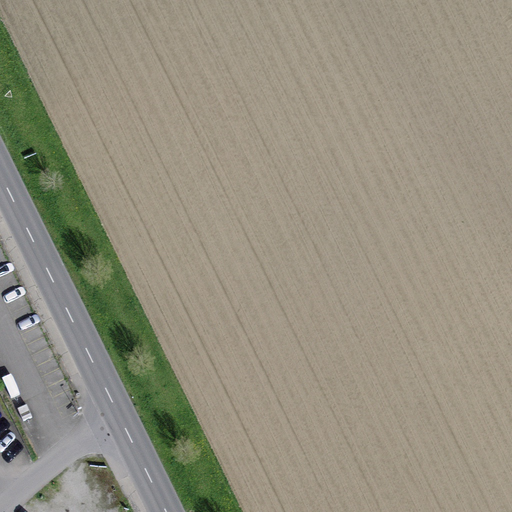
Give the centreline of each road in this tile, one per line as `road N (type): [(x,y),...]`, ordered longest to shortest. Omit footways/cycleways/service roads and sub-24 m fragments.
road 1 (secondary): [(0,179),(114,413)]
road 2 (residential): [(0,511),(114,413)]
